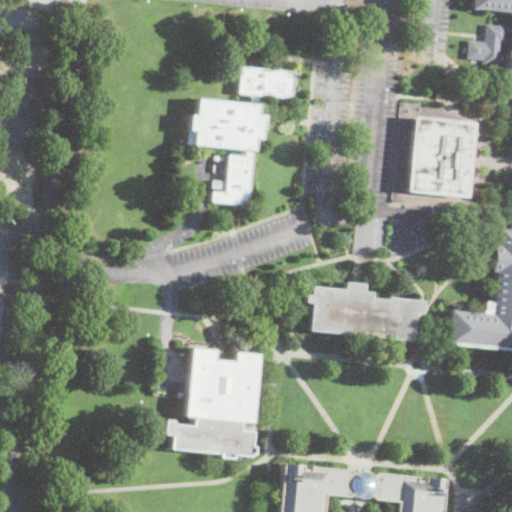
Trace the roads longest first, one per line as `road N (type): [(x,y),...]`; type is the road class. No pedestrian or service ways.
road 1 (residential): [(75,0),(10,469),(16,511)]
road 2 (track): [(22,205),(53,0)]
